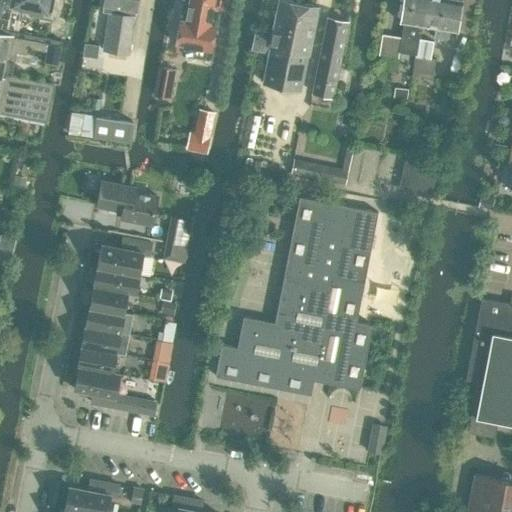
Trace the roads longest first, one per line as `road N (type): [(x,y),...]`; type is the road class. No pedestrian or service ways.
road 1 (residential): [(43,432),(265,474)]
road 2 (residential): [(43,432),(76,262)]
